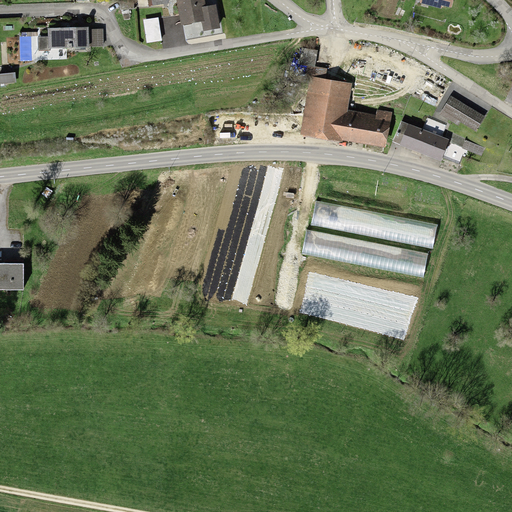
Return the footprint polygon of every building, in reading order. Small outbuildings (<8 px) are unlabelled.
[(199,0),(192,0),(175,3),(179,29),(203,25),(201,11),(199,0)] [(420,0),(419,7),(437,12),(438,7),(448,9),(450,0),(420,0)] [(214,9),(201,11),(203,25),(205,32),(217,30),(214,9)] [(86,31),(45,32),(45,40),(45,51),(54,51),(86,50),(86,47),(86,33),(86,31)] [(100,33),(86,33),(86,47),(100,47),(100,33)] [(45,51),(45,40),(36,40),(36,60),(54,60),(54,51),(45,51)] [(308,81),(299,136),(383,149),(388,116),(375,114),(374,118),(345,114),(349,88),(308,81)] [(482,118),(449,99),(439,116),(452,124),(454,120),(474,131),(482,118)] [(446,144),(399,125),(392,144),(438,163),(446,144)] [(481,151),(463,143),(461,149),(478,157),(481,151)] [(20,267),(0,267),(0,290),(20,291),(20,267)]
